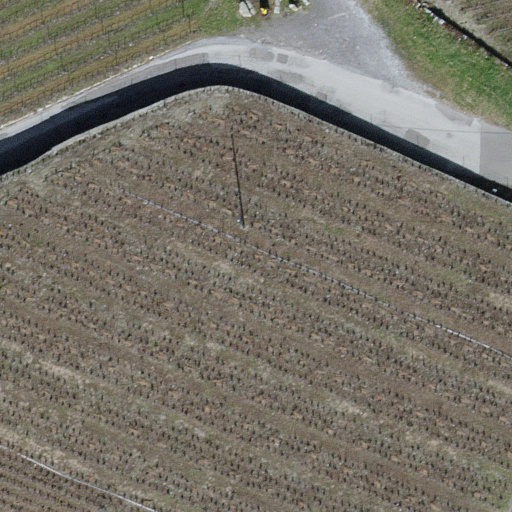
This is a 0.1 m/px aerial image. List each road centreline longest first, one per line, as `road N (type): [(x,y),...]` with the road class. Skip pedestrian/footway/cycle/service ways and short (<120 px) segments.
road 1 (unclassified): [(511,155),(459,142),(341,86),(246,57),(180,69),(0,148)]
road 2 (track): [(399,112),(337,0)]
